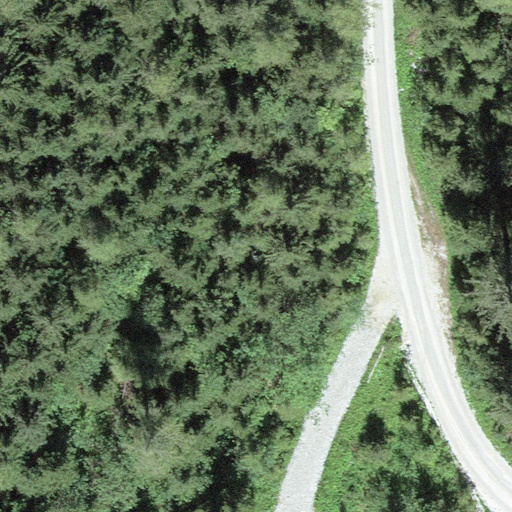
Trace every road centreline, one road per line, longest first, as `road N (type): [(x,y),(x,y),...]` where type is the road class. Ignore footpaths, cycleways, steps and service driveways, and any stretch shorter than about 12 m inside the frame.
road 1 (track): [(511,485),(447,414),(399,273),(377,0)]
road 2 (track): [(301,511),(297,467),(399,273)]
